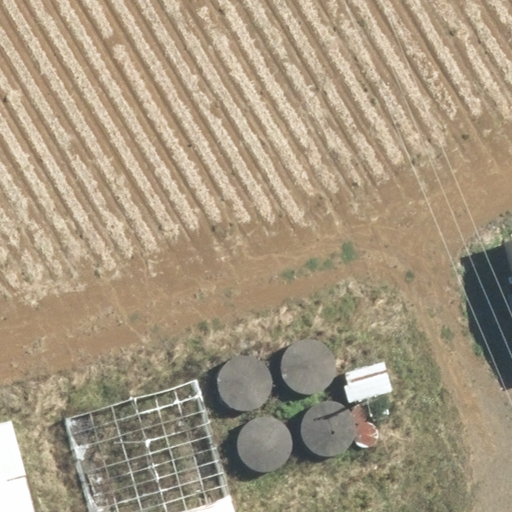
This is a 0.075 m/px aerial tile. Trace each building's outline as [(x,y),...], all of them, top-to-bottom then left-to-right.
[(511,282),(511,238),(500,241),(511,282)] [(279,406),(337,387),(321,340),(263,358),(279,406)] [(220,425),(279,406),(263,358),(205,377),(220,425)] [(340,368),(348,406),(396,395),(388,358),(340,368)] [(337,387),(279,406),(296,459),(354,440),(337,387)] [(228,511),(194,392),(64,430),(87,511),(228,511)] [(279,406),(220,425),(238,478),(296,459),(279,406)] [(0,511),(27,511),(5,424),(0,425),(0,511)]
